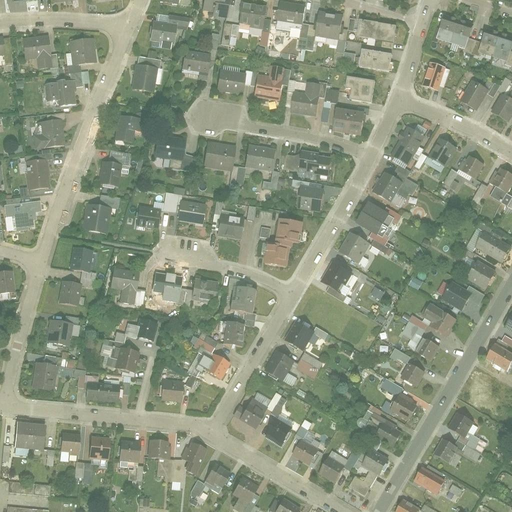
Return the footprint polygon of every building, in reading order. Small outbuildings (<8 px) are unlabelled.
[(214,19),(227,21),(230,0),(204,0),(202,12),(214,13),(214,19)] [(242,4),(238,26),(251,29),(255,6),(242,4)] [(278,23),(302,26),(305,7),(281,4),(278,23)] [(255,6),(251,29),(264,31),(269,8),(255,6)] [(328,38),(331,15),(319,14),(316,37),(328,38)] [(341,40),(343,17),(331,15),(328,38),(341,40)] [(154,24),(151,43),(162,45),(161,51),(172,52),(173,46),(175,47),(177,29),(188,30),(189,20),(170,17),(169,26),(154,24)] [(362,23),(359,40),(377,42),(379,25),(362,23)] [(459,28),(444,23),(438,41),(453,46),(459,28)] [(379,25),(377,42),(395,45),(397,28),(379,25)] [(473,32),(459,28),(453,46),(467,50),(473,32)] [(266,48),(268,33),(261,32),(259,47),(266,48)] [(216,50),(217,35),(210,35),(208,50),(216,50)] [(501,41),(486,37),(480,55),(495,60),(501,41)] [(52,70),(48,38),(23,41),(25,61),(36,59),(38,71),(52,70)] [(96,63),(94,41),(71,44),(74,66),(96,63)] [(511,54),(511,44),(501,41),(495,60),(509,64),(511,54)] [(361,69),(391,73),(393,56),(363,52),(361,69)] [(211,56),(186,53),(183,72),(209,75),(211,56)] [(439,93),(447,69),(430,64),(423,88),(439,93)] [(135,66),(131,91),(154,95),(158,70),(135,66)] [(258,76),(254,99),(281,104),(287,71),(271,68),(270,78),(258,76)] [(220,71),(217,93),(242,96),(245,75),(220,71)] [(373,104),(376,83),(348,79),(347,89),(353,90),(352,101),(373,104)] [(66,83),(66,82),(57,83),(57,85),(45,87),(47,103),(59,101),(59,109),(77,107),(74,82),(66,83)] [(489,91),(472,82),(461,103),(477,112),(489,91)] [(294,94),(291,115),(318,119),(322,86),(307,84),(306,95),(294,94)] [(502,96),(492,114),(510,124),(511,120),(511,96),(510,101),(502,96)] [(338,111),(335,133),(363,137),(366,116),(338,111)] [(127,119),(119,118),(115,143),(134,146),(136,133),(146,135),(149,117),(128,113),(127,119)] [(65,148),(62,122),(41,124),(42,136),(33,137),(35,152),(65,148)] [(391,156),(409,167),(426,138),(408,128),(391,156)] [(168,171),(193,174),(195,159),(183,158),(185,140),(157,137),(154,161),(169,163),(168,171)] [(448,170),(458,150),(439,140),(429,159),(448,170)] [(230,174),(234,149),(207,144),(203,169),(230,174)] [(246,169),(273,173),(276,151),(249,147),(246,169)] [(308,175),(330,178),(332,161),(320,160),(320,155),(304,154),(302,171),(309,172),(308,175)] [(478,181),(485,167),(470,159),(467,163),(464,162),(459,172),(478,181)] [(51,189),(47,161),(24,165),(28,192),(51,189)] [(99,186),(119,189),(122,167),(102,164),(99,186)] [(509,195),(511,189),(511,175),(502,170),(500,174),(496,172),(489,184),(509,195)] [(385,173),(373,194),(392,205),(405,185),(385,173)] [(478,206),(487,187),(480,184),(471,203),(478,206)] [(298,211),(322,214),(325,192),(301,189),(298,211)] [(40,203),(5,208),(6,219),(15,218),(17,233),(35,231),(34,223),(37,222),(36,214),(42,214),(40,203)] [(178,223),(203,227),(206,207),(182,203),(178,223)] [(365,216),(385,228),(391,218),(371,205),(365,216)] [(83,233),(108,236),(111,210),(86,207),(83,233)] [(247,207),(245,220),(251,221),(253,208),(247,207)] [(137,229),(158,232),(161,212),(140,209),(137,229)] [(358,226),(379,238),(385,228),(365,216),(358,226)] [(218,236),(241,240),(245,221),(221,217),(218,236)] [(265,267),(289,270),(292,251),(295,252),(296,245),(303,246),(306,225),(281,222),(277,246),(268,245),(265,267)] [(269,240),(270,230),(260,228),(259,238),(269,240)] [(503,265),(511,249),(511,248),(485,233),(476,249),(503,265)] [(372,246),(351,234),(339,254),(360,266),(372,246)] [(70,272),(90,274),(93,252),(72,250),(70,272)] [(354,276),(332,264),(322,283),(343,295),(354,276)] [(487,292),(496,273),(478,264),(469,282),(487,292)] [(0,301),(13,299),(10,271),(0,271),(0,301)] [(134,307),(140,275),(114,271),(111,290),(122,292),(120,305),(134,307)] [(154,295),(177,299),(181,279),(157,275),(154,295)] [(411,278),(408,287),(418,290),(421,281),(411,278)] [(215,304),(218,284),(195,281),(192,301),(215,304)] [(62,283),(59,305),(78,308),(81,286),(62,283)] [(461,313),(472,295),(452,284),(442,301),(461,313)] [(230,313),(255,316),(258,292),(234,289),(230,313)] [(369,297),(379,301),(383,293),(373,289),(369,297)] [(430,328),(447,339),(457,321),(431,306),(424,318),(433,323),(430,328)] [(503,330),(511,334),(511,313),(511,314),(503,330)] [(412,340),(416,331),(422,334),(427,324),(410,316),(401,335),(412,340)] [(50,322),(46,344),(69,348),(73,326),(50,322)] [(125,338),(154,344),(158,326),(139,322),(138,328),(128,326),(125,338)] [(224,347),(243,349),(246,327),(227,324),(224,347)] [(286,343),(305,353),(316,334),(297,324),(286,343)] [(500,341),(511,348),(511,347),(511,341),(504,336),(500,341)] [(416,350),(418,339),(411,337),(408,348),(416,350)] [(318,339),(314,346),(320,349),(323,341),(318,339)] [(419,357),(433,364),(441,349),(427,341),(419,357)] [(511,362),(511,356),(494,346),(485,362),(506,374),(511,362)] [(394,349),(388,358),(395,362),(397,359),(406,365),(410,358),(394,349)] [(55,350),(52,358),(44,356),(43,360),(54,364),(57,358),(66,361),(68,355),(55,350)] [(115,370),(135,374),(140,354),(120,350),(115,370)] [(277,352),(265,372),(284,383),(296,363),(277,352)] [(313,380),(322,365),(304,353),(294,368),(313,380)] [(207,373),(222,382),(231,366),(215,357),(207,373)] [(36,365),(32,390),(53,393),(57,368),(36,365)] [(402,380),(419,390),(427,376),(409,366),(402,380)] [(489,385),(475,378),(468,390),(482,398),(489,385)] [(164,383),(162,402),(182,404),(184,385),(164,383)] [(88,385),(86,402),(102,404),(104,387),(88,385)] [(104,387),(102,404),(118,405),(120,389),(104,387)] [(391,413),(410,424),(418,409),(399,399),(391,413)] [(240,422),(256,431),(269,410),(253,400),(240,422)] [(473,423),(456,414),(447,430),(464,439),(473,423)] [(275,421),(265,438),(282,449),(292,432),(275,421)] [(376,439),(395,449),(403,435),(385,425),(376,439)] [(32,427),(17,426),(15,450),(30,451),(32,427)] [(46,428),(32,427),(30,451),(44,452),(46,428)] [(77,457),(80,437),(64,435),(61,455),(77,457)] [(109,463),(110,440),(91,438),(90,461),(109,463)] [(302,442),(293,457),(310,468),(319,453),(302,442)] [(442,442),(433,458),(447,466),(456,449),(442,442)] [(140,444),(122,443),(120,463),(138,464),(140,444)] [(168,463),(170,444),(149,443),(148,461),(168,463)] [(196,478),(207,452),(191,445),(189,450),(186,449),(181,461),(190,465),(187,474),(196,478)] [(45,465),(52,467),(54,452),(47,451),(45,465)] [(363,466),(380,478),(390,462),(372,451),(363,466)] [(329,460),(320,475),(335,485),(345,470),(329,460)] [(137,466),(134,484),(141,485),(143,467),(137,466)] [(223,491),(231,475),(214,466),(206,482),(223,491)] [(421,470),(413,484),(436,496),(443,482),(421,470)] [(249,505),(259,489),(243,479),(233,496),(249,505)] [(350,490),(365,499),(372,488),(356,479),(350,490)] [(8,492),(48,497),(50,487),(9,482),(8,492)] [(458,497),(461,489),(451,486),(448,493),(458,497)] [(302,511),(303,511),(284,500),(277,511),(302,511)] [(402,502),(396,511),(417,511),(418,511),(402,502)]
